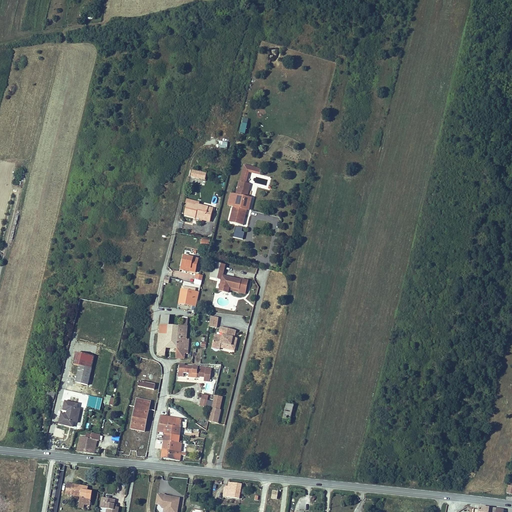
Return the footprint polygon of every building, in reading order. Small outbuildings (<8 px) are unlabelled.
[(244,135),(248,120),(243,119),(239,134),(244,135)] [(262,169),(243,164),(236,192),(233,205),(229,221),(240,223),(244,207),(247,195),(248,191),(250,184),(247,183),(249,173),(261,175),(262,169)] [(207,173),(192,170),(190,177),(205,180),(207,173)] [(233,205),(236,192),(231,191),(228,204),(233,205)] [(199,204),(196,204),(188,202),(186,213),(197,215),(197,213),(207,215),(206,219),(211,220),(214,205),(199,202),(199,204)] [(201,240),(199,247),(204,249),(204,247),(208,248),(210,242),(201,240)] [(185,256),(182,266),(192,268),(191,271),(198,272),(200,259),(185,256)] [(226,266),(213,263),(209,278),(222,281),(223,275),(226,266)] [(222,281),(221,286),(220,291),(229,293),(230,291),(231,286),(240,289),(242,280),(228,276),(227,280),(222,279),(222,281)] [(195,292),(180,289),(179,293),(178,301),(174,300),(173,303),(178,304),(178,303),(192,305),(195,292)] [(162,315),(161,327),(169,328),(170,316),(162,315)] [(183,325),(184,317),(170,316),(169,328),(169,336),(168,343),(168,350),(178,350),(178,341),(180,325),(183,325)] [(218,327),(218,316),(210,316),(210,327),(218,327)] [(189,318),(184,317),(183,325),(180,325),(178,341),(188,342),(188,328),(189,318)] [(235,336),(237,330),(221,325),(219,333),(215,332),(211,347),(234,353),(238,337),(235,336)] [(161,327),(160,336),(169,336),(169,328),(161,327)] [(178,341),(178,350),(185,351),(187,351),(188,342),(178,341)] [(168,343),(160,343),(159,356),(167,357),(168,350),(168,343)] [(95,356),(77,352),(75,364),(81,366),(87,367),(93,368),(95,356)] [(197,370),(193,370),(194,367),(194,366),(180,365),(180,373),(193,374),(193,377),(201,378),(201,370),(197,370)] [(77,382),(83,383),(87,367),(81,366),(77,382)] [(87,367),(83,383),(89,384),(93,368),(87,367)] [(139,381),(138,387),(154,390),(155,384),(139,381)] [(199,405),(206,406),(208,395),(201,394),(199,405)] [(219,422),(223,396),(214,394),(209,421),(219,422)] [(136,400),(131,430),(145,432),(150,402),(136,400)] [(80,405),(78,404),(71,403),(69,413),(69,415),(66,426),(72,428),(74,428),(75,427),(76,424),(78,423),(79,418),(77,418),(79,409),(80,405)] [(285,419),(290,421),(294,406),(286,404),(282,420),(284,421),(285,419)] [(66,426),(69,415),(63,414),(60,425),(66,426)] [(160,415),(159,423),(180,427),(184,428),(185,422),(180,422),(181,418),(160,415)] [(159,423),(158,430),(164,431),(179,434),(180,427),(159,423)] [(163,438),(163,442),(177,443),(179,434),(164,431),(163,438)] [(80,438),(76,453),(93,455),(95,442),(96,435),(91,434),(89,440),(80,438)] [(163,442),(162,450),(176,452),(177,443),(163,442)] [(162,450),(161,458),(179,461),(180,452),(176,452),(162,450)] [(49,480),(48,491),(63,494),(62,501),(71,502),(74,489),(66,488),(66,484),(49,480)] [(205,488),(205,494),(220,495),(222,482),(209,480),(208,488),(205,488)] [(223,496),(240,498),(242,483),(228,481),(227,490),(224,490),(223,496)] [(144,491),(139,490),(138,500),(142,500),(144,503),(146,504),(146,506),(148,508),(153,509),(154,507),(159,508),(161,494),(156,493),(156,492),(147,491),(147,492),(144,491)] [(95,498),(82,496),(80,506),(87,507),(86,511),(97,511),(99,505),(94,505),(95,498)] [(115,506),(116,498),(101,497),(100,511),(106,511),(105,511),(118,511),(119,506),(115,506)]
